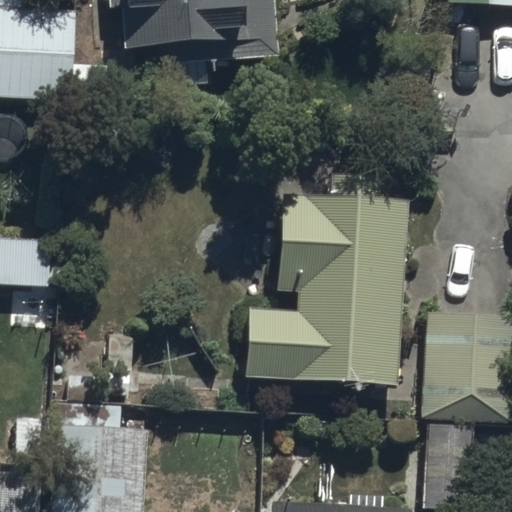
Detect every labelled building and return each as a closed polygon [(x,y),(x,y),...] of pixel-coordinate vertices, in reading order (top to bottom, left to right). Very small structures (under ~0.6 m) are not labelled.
[(72,2),(0,0),(0,88),(103,90),(104,37),(72,37),(72,2)] [(271,46),(268,0),(121,0),(124,31),(158,29),(160,53),(271,46)] [(390,373),(401,189),(374,185),(375,165),(326,162),(324,186),(274,183),(268,278),(294,279),(293,303),(243,300),(239,364),(390,373)] [(0,276),(46,277),(47,231),(0,228),(0,276)] [(418,414),(473,414),(509,414),(509,304),(418,303),(418,414)] [(137,511),(143,420),(50,413),(44,511),(137,511)] [(473,414),(418,414),(417,503),(472,503),(473,414)] [(35,511),(37,462),(0,460),(0,511),(35,511)] [(402,511),(402,498),(264,492),(263,511),(402,511)]
